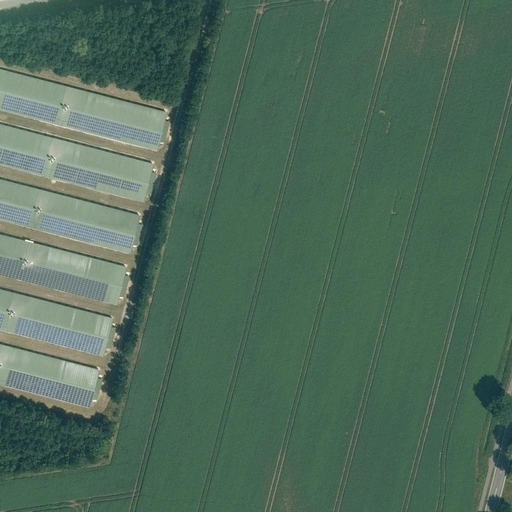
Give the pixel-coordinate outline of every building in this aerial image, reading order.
[(166,111),(0,67),(0,109),(156,150),(166,111)] [(153,163),(0,123),(0,164),(143,202),(153,163)] [(140,215),(0,178),(0,220),(130,254),(140,215)] [(125,266),(0,233),(0,274),(115,305),(125,266)] [(112,318),(0,288),(0,330),(102,357),(112,318)] [(99,370),(0,343),(0,385),(89,409),(99,370)]
